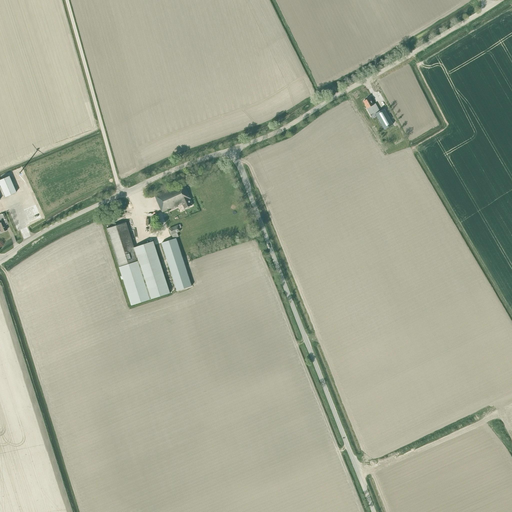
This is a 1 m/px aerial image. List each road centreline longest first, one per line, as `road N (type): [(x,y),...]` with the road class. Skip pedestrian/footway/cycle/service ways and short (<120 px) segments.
road 1 (unclassified): [(373,511),(232,151)]
road 2 (unclassified): [(232,151),(291,125),(500,0)]
road 3 (unclassified): [(0,262),(120,194),(232,151)]
